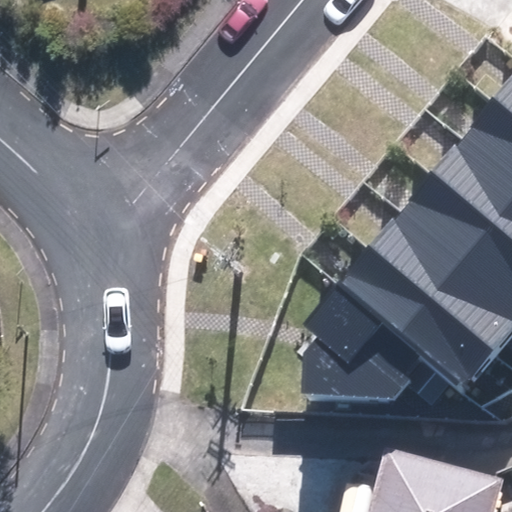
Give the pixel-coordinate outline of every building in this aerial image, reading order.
[(511,72),(510,75),(489,101),(511,119),(511,72)] [(470,124),(459,137),(511,180),(511,119),(489,101),(470,124)] [(450,147),(429,173),(511,240),(511,180),(459,137),(450,147)] [(405,201),(397,210),(511,304),(511,240),(429,173),(405,201)] [(388,222),(367,246),(494,351),(511,329),(511,304),(397,210),(388,222)] [(346,271),(337,282),(398,332),(464,387),(494,351),(367,246),(346,271)] [(398,332),(337,282),(301,324),(317,337),(304,353),(301,395),(395,401),(409,383),(377,356),(395,335),(398,332)] [(487,511),(493,492),(373,461),(359,511),(487,511)]
